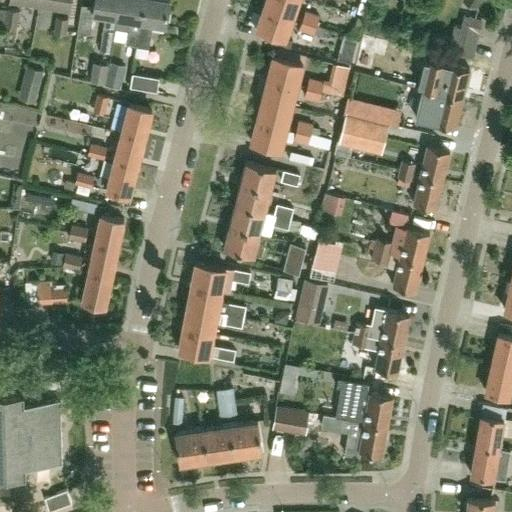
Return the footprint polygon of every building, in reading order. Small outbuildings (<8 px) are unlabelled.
[(115,27),(119,0),(94,0),(93,5),(82,3),(78,31),(89,33),(92,12),(105,14),(100,50),(111,52),(115,27)] [(137,44),(143,0),(119,0),(115,27),(128,29),(126,42),(137,44)] [(168,0),(143,0),(137,44),(148,46),(152,22),(165,24),(168,0)] [(293,16),(298,0),(265,0),(264,6),(293,16)] [(285,37),(293,16),(264,6),(256,27),(285,37)] [(7,7),(4,24),(17,26),(19,8),(7,7)] [(305,9),(301,19),(316,24),(319,14),(305,9)] [(460,24),(454,23),(448,50),(473,56),(482,18),(463,13),(460,24)] [(56,14),(53,32),(65,34),(68,17),(56,14)] [(313,33),(316,24),(301,19),(298,28),(313,33)] [(273,54),(267,75),(297,83),(303,61),(273,54)] [(447,61),(447,62),(425,57),(419,85),(433,89),(440,90),(462,96),(469,67),(447,61)] [(106,82),(110,63),(97,61),(94,60),(91,80),(104,82),(106,82)] [(132,71),(130,85),(156,89),(159,76),(132,71)] [(292,105),(297,83),(267,75),(262,97),(292,105)] [(323,80),(309,76),(306,85),(321,89),(323,80)] [(304,95),(318,99),(321,89),(306,85),(304,95)] [(455,124),(462,96),(440,90),(433,89),(431,97),(438,99),(433,119),(455,124)] [(109,95),(97,92),(93,107),(93,108),(104,111),(109,95)] [(286,126),(292,105),(262,97),(256,119),(286,126)] [(152,109),(129,103),(122,132),(145,137),(152,109)] [(386,121),(345,112),(339,139),(379,149),(386,121)] [(312,122),(298,118),(295,128),(310,132),(312,122)] [(281,148),(286,126),(256,119),(251,140),(281,148)] [(293,138),(308,141),(310,132),(295,128),(293,138)] [(115,160),(138,166),(145,137),(122,132),(115,160)] [(107,145),(90,141),(87,152),(87,153),(99,156),(104,157),(107,145)] [(427,143),(420,172),(442,177),(449,148),(427,143)] [(401,158),(399,167),(413,170),(415,162),(401,158)] [(246,159),(240,180),(270,188),(276,166),(246,159)] [(108,188),(131,194),(138,166),(115,160),(108,188)] [(411,179),(413,170),(399,167),(397,175),(411,179)] [(297,183),(300,172),(283,168),(281,179),(297,183)] [(77,170),(74,181),(91,186),(91,184),(94,174),(77,170)] [(435,206),(442,177),(420,172),(413,201),(435,206)] [(265,210),(270,188),(240,180),(235,202),(265,210)] [(288,225),(290,217),(274,212),(265,210),(235,202),(229,224),(259,231),(269,234),(272,223),(288,227),(288,225)] [(276,202),(274,212),(290,217),(293,207),(276,202)] [(124,218),(101,213),(95,242),(118,247),(124,218)] [(87,226),(72,223),(69,236),(85,240),(87,226)] [(254,253),(259,231),(229,224),(224,245),(254,253)] [(429,230),(407,225),(403,240),(393,238),(393,241),(375,236),(373,247),(422,259),(429,230)] [(305,244),(290,240),(283,267),(298,271),(305,244)] [(89,271),(112,276),(118,247),(95,242),(89,271)] [(415,288),(422,259),(373,247),(370,257),(388,262),(387,265),(396,267),(393,283),(415,288)] [(65,251),(62,265),(79,268),(81,255),(65,251)] [(248,281),(250,271),(225,266),(195,261),(191,283),(221,288),(231,290),(233,279),(248,281)] [(327,277),(329,266),(310,261),(307,273),(327,277)] [(83,300),(105,305),(112,276),(89,271),(86,287),(77,285),(75,296),(83,298),(83,300)] [(271,272),(268,294),(283,296),(286,274),(271,272)] [(50,279),(36,280),(38,302),(67,300),(66,286),(50,287),(50,279)] [(219,300),(221,288),(191,283),(187,305),(217,310),(226,312),(243,315),(245,305),(219,300)] [(213,332),(217,310),(187,305),(183,327),(213,332)] [(387,306),(380,336),(403,341),(410,311),(387,306)] [(241,326),(243,315),(226,312),(225,322),(241,326)] [(355,320),(353,330),(371,334),(373,324),(355,320)] [(211,343),(213,332),(183,327),(179,349),(209,354),(233,359),(235,348),(219,345),(219,344),(211,343)] [(369,345),(371,334),(353,330),(351,341),(369,345)] [(511,334),(500,332),(493,361),(511,365),(511,334)] [(397,370),(403,341),(380,336),(374,365),(397,370)] [(259,343),(255,366),(255,367),(275,370),(279,347),(259,343)] [(182,368),(199,373),(201,363),(185,358),(182,368)] [(508,395),(511,378),(511,365),(493,361),(486,389),(508,395)] [(393,393),(369,389),(368,395),(361,394),(365,377),(337,373),(335,388),(320,385),(318,396),(325,397),(322,412),(323,412),(387,424),(393,393)] [(233,385),(225,387),(226,400),(235,399),(233,385)] [(226,400),(225,387),(216,388),(218,401),(226,400)] [(62,462),(60,399),(21,400),(21,393),(0,393),(0,471),(23,471),(22,463),(62,462)] [(182,408),(183,395),(174,394),(173,408),(182,408)] [(237,412),(235,399),(226,400),(228,413),(237,412)] [(228,413),(226,400),(218,401),(219,414),(228,413)] [(276,405),(272,426),(305,432),(309,411),(276,405)] [(181,421),(182,408),(173,408),(172,421),(181,421)] [(382,453),(387,424),(323,412),(321,425),(348,429),(344,453),(359,456),(360,449),(382,453)] [(511,418),(504,417),(480,413),(475,443),(499,447),(501,433),(511,434),(511,418)] [(257,418),(243,420),(229,422),(234,453),(248,451),(262,449),(257,418)] [(234,453),(229,422),(215,424),(201,426),(206,457),(220,455),(234,453)] [(206,457),(201,426),(188,428),(174,430),(178,462),(192,459),(206,457)] [(503,478),(508,448),(499,447),(475,443),(470,472),(493,476),(503,478)] [(49,509),(71,501),(67,488),(44,496),(49,509)] [(468,496),(466,511),(494,511),(495,498),(468,496)]
